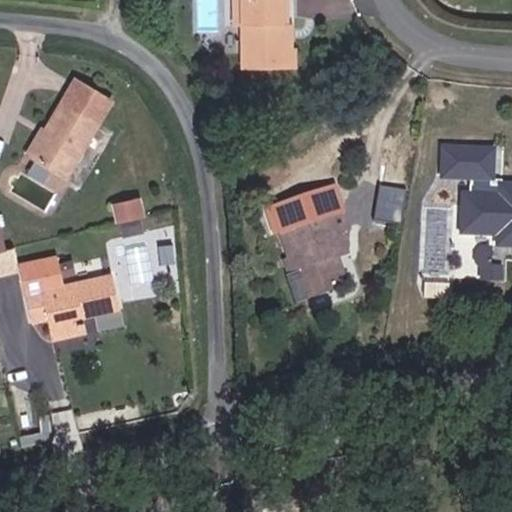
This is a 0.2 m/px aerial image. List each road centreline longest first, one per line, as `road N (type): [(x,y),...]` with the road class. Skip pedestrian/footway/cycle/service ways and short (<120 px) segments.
road 1 (unclassified): [(222,433),(214,211),(185,111),(155,68),(118,40),(0,20)]
road 2 (unclassified): [(222,433),(511,373)]
road 3 (unclassified): [(0,488),(222,433)]
road 4 (unclassified): [(511,58),(442,45),(410,29),(387,0)]
